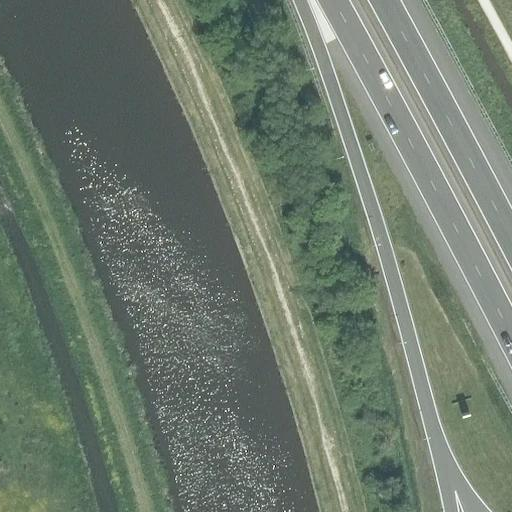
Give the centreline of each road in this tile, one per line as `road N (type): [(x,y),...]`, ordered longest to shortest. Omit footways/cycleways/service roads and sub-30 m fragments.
road 1 (motorway): [(298,0),(440,462)]
road 2 (track): [(0,100),(91,321),(150,511)]
road 3 (motorway): [(329,0),(511,340)]
road 4 (motorway): [(511,239),(379,0)]
